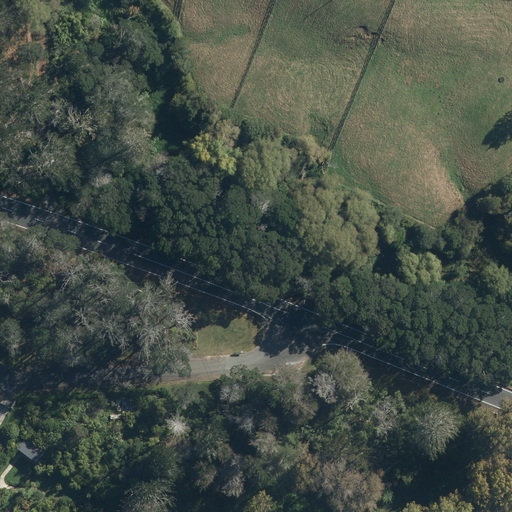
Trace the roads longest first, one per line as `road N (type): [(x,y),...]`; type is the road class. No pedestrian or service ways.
road 1 (tertiary): [(0,207),(308,319)]
road 2 (unclassified): [(0,376),(241,367),(308,319)]
road 3 (tertiary): [(308,319),(511,403)]
